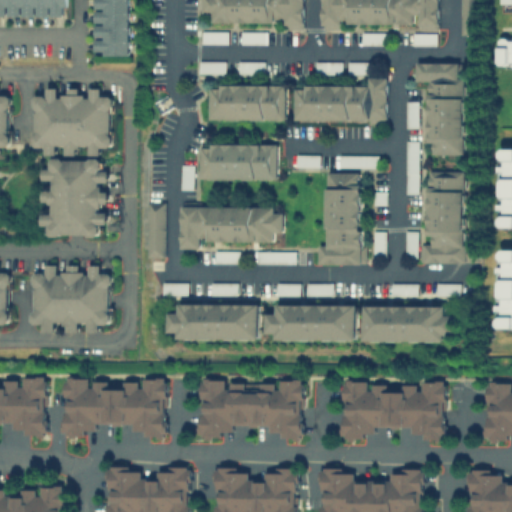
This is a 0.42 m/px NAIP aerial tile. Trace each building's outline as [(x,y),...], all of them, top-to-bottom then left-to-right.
[(0,0),(0,14),(68,15),(68,0),(0,0)] [(129,0),(93,0),(93,53),(129,53),(129,0)] [(201,0),(201,11),(211,11),(211,20),(284,20),(283,26),(303,26),(303,0),(201,0)] [(438,0),(321,0),(321,27),(343,27),(343,23),(438,24),(438,0)] [(459,0),(459,33),(478,33),(478,0),(459,0)] [(200,42),(227,42),(227,29),(200,29),(200,42)] [(266,29),(239,29),(239,42),(266,42),(266,29)] [(361,43),(386,43),(386,30),(361,30),(361,43)] [(412,42),(436,42),(436,31),(412,31),(412,42)] [(511,66),(511,35),(499,35),(499,66),(511,66)] [(224,59),(197,59),(197,71),(224,71),(224,59)] [(237,71),(263,71),(263,59),(237,59),(237,71)] [(342,60),(315,60),(315,71),(342,71),(342,60)] [(347,71),(370,71),(370,60),(347,60),(347,71)] [(464,152),(464,60),(416,60),(416,79),(428,79),(428,152),(464,152)] [(294,119),(387,120),(387,75),(367,75),(367,83),(295,83),(294,119)] [(210,82),(209,119),(287,119),(287,82),(210,82)] [(0,86),(1,86),(1,94),(9,95),(12,97),(12,105),(9,108),(9,133),(11,135),(11,143),(9,146),(1,146),(0,153),(0,86)] [(90,87),(103,88),(103,96),(111,96),(114,98),(114,106),(111,109),(110,134),(113,136),(113,144),(110,147),(102,147),(102,155),(89,154),(90,144),(81,144),(81,147),(78,147),(78,154),(66,154),(66,144),(59,144),(59,154),(45,154),(45,146),(38,146),(34,142),(35,135),(37,133),(37,106),(35,104),(35,97),(38,94),(46,95),(46,87),(60,88),(60,97),(63,97),(63,94),(69,94),(69,88),(82,88),(82,94),(86,94),(86,97),(90,97),(90,87)] [(406,125),(417,125),(417,100),(406,100),(406,125)] [(406,190),(417,190),(417,139),(406,139),(406,190)] [(200,178),(277,178),(277,142),(200,142),(200,178)] [(500,224),(504,227),(511,227),(511,147),(504,147),(501,150),(501,155),(498,155),(498,181),(502,181),(501,193),(498,194),(498,219),(500,219),(500,224)] [(320,152),(295,152),(295,165),(320,165),(320,152)] [(378,153),(338,153),(338,165),(378,165),(378,153)] [(108,212),(108,224),(100,224),(100,232),(97,235),(89,235),(86,233),(61,233),(59,235),(51,235),(48,232),(48,224),(41,224),(41,212),(51,212),(51,203),(47,203),(47,201),(40,201),(40,188),(51,188),(51,181),(41,181),(41,167),(49,167),(49,160),(52,157),(59,157),(61,159),(88,159),(90,157),(97,157),(100,160),(100,167),(107,167),(107,181),(98,181),(98,184),(101,184),(101,190),(107,190),(107,203),(101,203),(101,207),(98,207),(98,212),(108,212)] [(194,188),(194,163),(180,163),(180,188),(194,188)] [(465,241),(465,169),(428,169),(428,241),(424,241),(424,262),(478,261),(477,241),(465,241)] [(364,262),(363,170),(327,170),(327,242),(318,242),(318,263),(364,262)] [(147,255),(166,255),(166,199),(147,199),(147,255)] [(272,240),(272,231),(282,231),(282,204),(181,204),(181,246),(204,247),(204,239),(272,240)] [(385,229),(373,229),(373,255),(385,255),(385,229)] [(417,229),(405,229),(405,255),(417,255),(417,229)] [(213,262),(239,262),(239,248),(213,248),(213,262)] [(500,324),(503,327),(511,327),(511,248),(504,248),(500,251),(500,256),(498,256),(498,282),(501,282),(501,294),(498,294),(498,319),(500,320),(500,324)] [(255,262),(299,262),(299,249),(255,249),(255,262)] [(89,263),(102,263),(102,271),(110,272),(112,274),(112,282),(110,285),(109,310),(112,312),(112,320),(109,323),(101,323),(101,330),(88,330),(88,320),(80,320),(80,323),(77,323),(77,330),(65,330),(65,320),(58,320),(58,330),(44,330),(44,322),(37,322),(33,318),(33,311),(36,309),(36,282),(34,280),(34,273),(37,270),(44,270),(44,263),(58,263),(58,273),(62,273),(62,270),(68,270),(68,263),(80,264),(80,270),(85,270),(85,273),(89,273),(89,263)] [(0,271),(7,271),(10,274),(10,281),(8,283),(8,310),(10,312),(10,319),(7,322),(0,322),(0,271)] [(188,280),(163,280),(163,293),(188,293),(188,280)] [(237,280),(211,280),(211,293),(237,293),(237,280)] [(299,280),(276,280),(276,293),(299,293),(299,280)] [(332,293),(332,281),(306,281),(306,293),(332,293)] [(392,293),(417,293),(417,281),(392,281),(392,293)] [(436,293),(460,293),(460,281),(436,281),(436,293)] [(262,301),(181,301),(181,310),(171,310),(171,337),(262,338),(262,301)] [(278,311),(269,311),(269,334),(277,334),(277,338),(359,339),(360,303),(278,302),(278,311)] [(365,339),(457,339),(457,313),(447,313),(447,303),(365,303),(365,339)] [(47,375),(0,374),(0,421),(13,421),(13,432),(47,432),(47,375)] [(166,434),(167,377),(64,376),(63,426),(133,428),(133,434),(166,434)] [(303,378),(200,378),(200,429),(270,429),(270,435),(303,435),(303,378)] [(446,380),(343,379),(342,432),(446,433),(446,380)] [(486,437),(511,437),(511,380),(486,381),(486,437)] [(107,511),(190,511),(190,464),(156,464),(156,473),(142,473),(142,463),(108,463),(107,511)] [(215,511),(298,511),(298,465),(267,465),(267,468),(216,468),(215,511)] [(424,511),(425,466),(391,466),(391,473),(321,471),(321,511),(424,511)] [(469,511),(511,511),(511,479),(504,479),(504,468),(469,468),(469,511)] [(0,511),(63,511),(64,487),(0,485),(0,511)]
